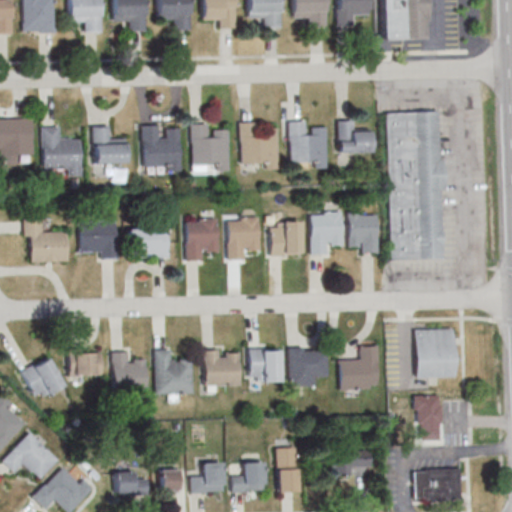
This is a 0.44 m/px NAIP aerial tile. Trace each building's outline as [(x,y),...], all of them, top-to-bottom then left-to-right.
[(0,0),(7,0),(8,33),(0,33),(0,0)] [(49,0),(51,32),(34,33),(34,30),(20,30),(19,0),(49,0)] [(63,0),(94,0),(95,14),(97,14),(97,32),(80,32),(80,21),(64,22),(63,0)] [(108,0),(139,0),(140,14),(142,14),(143,31),(126,32),(125,21),(110,21),(108,0)] [(153,0),(184,0),(185,12),(187,12),(188,30),(171,30),(170,19),(154,20),(153,0)] [(198,0),(231,0),(232,28),(216,28),(216,19),(199,20),(198,0)] [(244,0),(275,0),(276,11),(277,10),(278,28),(261,29),(260,17),(245,18),(244,0)] [(288,0),(319,0),(320,9),(322,9),(323,27),(306,28),(305,16),(289,17),(288,0)] [(366,13),(365,0),(332,0),(333,25),(355,25),(355,13),(366,13)] [(377,0),(378,38),(422,38),(421,0),(377,0)] [(385,113),(436,111),(437,159),(441,159),(442,189),(439,190),(441,257),(389,258),(385,113)] [(0,118),(0,164),(15,164),(15,154),(30,154),(29,118),(0,118)] [(369,152),(369,131),(356,131),(356,120),(334,120),(334,152),(369,152)] [(235,121),(237,162),(261,161),(262,168),(274,168),(273,126),(258,127),(259,134),(254,134),(253,121),(235,121)] [(285,121),(286,162),(311,161),(311,168),(324,167),(322,126),(308,127),(308,134),(303,134),(303,121),(285,121)] [(187,124),(188,164),(213,164),(213,170),(225,170),(224,129),(209,129),(210,136),(205,137),(204,123),(187,124)] [(138,125),(140,166),(165,165),(165,171),(177,171),(175,127),(161,128),(162,137),(155,137),(155,124),(138,125)] [(123,137),(110,137),(110,125),(89,126),(90,164),(124,163),(123,137)] [(38,127),(39,169),(60,169),(60,175),(79,175),(78,137),(57,137),(57,126),(38,127)] [(307,211),(307,254),(329,254),(329,243),(340,243),(340,211),(307,211)] [(375,211),(345,211),(345,244),(356,244),(356,252),(375,252),(375,211)] [(224,217),(225,259),(246,259),(246,248),(257,248),(256,216),(224,217)] [(65,261),(65,229),(41,229),(41,217),(21,217),(21,239),(29,239),(29,262),(65,261)] [(215,249),(215,218),(183,218),(183,260),(205,260),(205,249),(215,249)] [(77,220),(77,253),(95,253),(95,258),(114,258),(114,220),(77,220)] [(299,255),(299,220),(268,220),(268,255),(299,255)] [(126,256),(165,256),(165,228),(126,228),(126,256)] [(413,377),(453,377),(453,328),(412,328),(413,377)] [(375,389),(375,345),(356,345),(356,357),(336,357),(336,389),(375,389)] [(286,346),(286,386),(313,386),(313,375),(325,375),(325,346),(286,346)] [(247,382),(278,381),(278,347),(246,348),(247,382)] [(100,374),(100,349),(66,349),(66,374),(100,374)] [(151,349),(152,394),(190,393),(189,358),(177,359),(177,361),(172,362),(172,359),(167,359),(167,349),(151,349)] [(238,349),(202,349),(202,385),(238,385),(238,349)] [(144,393),(144,360),(131,360),(131,351),(110,351),(110,393),(144,393)] [(61,386),(46,356),(18,370),(33,400),(61,386)] [(0,393),(10,403),(6,408),(21,423),(4,440),(5,441),(0,446),(0,393)] [(438,395),(413,395),(413,440),(438,440),(438,395)] [(0,458),(26,432),(54,459),(36,477),(29,470),(27,472),(18,463),(10,472),(0,462),(0,458)] [(296,492),(296,447),(274,447),(274,492),(296,492)] [(369,448),(329,448),(329,475),(348,475),(348,466),(369,466),(369,448)] [(188,473),(188,492),(221,492),(221,462),(199,462),(199,473),(188,473)] [(262,462),(240,462),(240,473),(229,473),(229,491),(262,491),(262,462)] [(59,467),(42,484),(41,483),(28,496),(41,509),(51,499),(64,511),(66,511),(90,488),(79,478),(75,482),(59,467)] [(178,468),(156,468),(156,491),(178,491),(178,468)] [(411,499),(459,499),(459,468),(411,468),(411,499)] [(112,471),(112,495),(145,495),(145,480),(133,480),(133,471),(112,471)]
